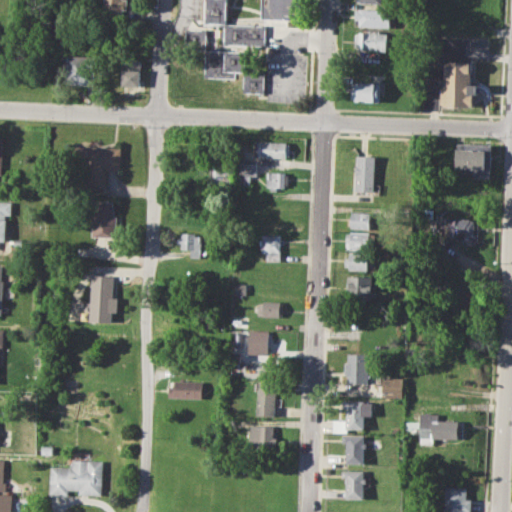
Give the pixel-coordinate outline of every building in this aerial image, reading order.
[(102,0),(125,0),(125,10),(120,10),(120,21),(102,21),(102,0)] [(205,0),(226,0),(226,22),(205,22),(205,0)] [(262,0),(296,0),(295,19),(262,18),(262,0)] [(354,9),(386,11),(386,29),(353,27),(354,9)] [(226,22),(225,44),(265,46),(266,24),(226,22)] [(184,28),(205,29),(204,50),(183,49),(184,28)] [(354,31),(388,33),(387,52),(353,50),(354,31)] [(204,50),(245,51),(244,71),(234,71),(234,78),(203,77),(204,50)] [(66,54),(94,55),(93,84),(66,84),(66,54)] [(122,58),(141,59),(140,86),(121,85),(122,58)] [(444,61),(473,62),(472,84),(478,85),(478,94),(473,93),(473,107),(438,105),(439,87),(442,87),(444,61)] [(244,71),(243,92),(264,93),(265,72),(244,71)] [(353,81),(381,83),(380,102),(352,101),(353,81)] [(256,140),(290,142),(290,157),(255,156),(256,140)] [(457,143),(493,145),(492,169),(455,168),(457,143)] [(75,146),(120,148),(119,170),(107,170),(107,188),(73,186),(75,146)] [(356,155),(376,156),(375,190),(355,189),(356,155)] [(239,162),(257,163),(257,175),(251,175),(250,185),(238,185),(239,162)] [(267,171),(286,172),(286,187),(266,186),(267,171)] [(94,199),(116,200),(115,216),(118,216),(117,236),(92,235),(94,199)] [(0,200),(13,201),(12,214),(6,214),(5,240),(0,239),(0,200)] [(351,227),(351,211),(371,212),(370,228),(351,227)] [(445,218),(474,219),(474,234),(465,234),(465,240),(455,239),(455,236),(444,235),(445,218)] [(182,231),(202,232),(201,257),(191,257),(191,248),(183,248),(183,243),(177,243),(177,237),(182,237),(182,231)] [(349,248),(349,241),(346,241),(346,232),(369,232),(369,249),(349,248)] [(262,235),(282,235),(282,261),(267,261),(267,252),(262,252),(262,235)] [(349,251),(369,252),(369,270),(348,269),(348,265),(345,265),(345,257),(348,257),(349,251)] [(91,274),(114,275),(113,297),(118,297),(117,311),(112,310),(112,320),(90,320),(91,274)] [(347,275),(372,275),(372,298),(348,299),(347,275)] [(235,284),(247,283),(247,294),(236,294),(235,284)] [(257,303),(263,303),(263,299),(282,299),(282,302),(286,303),(285,317),(259,316),(260,307),(256,307),(257,303)] [(251,329),(271,330),(270,353),(250,352),(251,329)] [(348,352),(369,352),(370,382),(349,383),(349,374),(344,374),(344,361),(349,361),(348,352)] [(384,377),(404,377),(405,397),(384,397),(384,377)] [(174,380),(203,381),(203,397),(170,396),(170,385),(174,385),(174,380)] [(259,381),(278,381),(277,415),(258,414),(259,381)] [(344,400),(365,400),(365,403),(374,403),(374,415),(366,415),(366,429),(350,429),(350,433),(333,433),(333,419),(348,419),(348,407),(344,407),(344,400)] [(408,421),(422,422),(422,413),(440,413),(440,419),(465,420),(464,438),(436,438),(436,444),(420,444),(420,433),(407,433),(408,421)] [(252,424),(276,425),(275,431),(280,431),(279,446),(251,445),(252,424)] [(343,435),(364,435),(365,462),(348,462),(347,442),(343,442),(343,435)] [(43,444),(54,445),(53,454),(42,453),(43,444)] [(0,511),(0,457),(7,458),(5,492),(12,493),(11,511),(0,511)] [(50,493),(51,465),(72,466),(72,459),(103,460),(101,494),(80,493),(80,489),(69,489),(69,494),(50,493)] [(342,469),(366,469),(366,498),(348,498),(348,477),(342,477),(342,469)] [(444,511),(445,484),(468,485),(468,498),(474,499),(474,511),(467,511),(444,511)]
